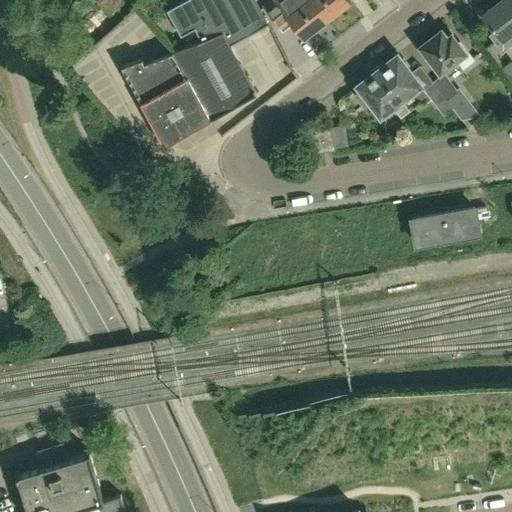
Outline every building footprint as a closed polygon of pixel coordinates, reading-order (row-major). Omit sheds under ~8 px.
[(223,33),(229,45),(268,24),(254,0),(186,0),(167,11),(181,37),(195,30),(201,41),(223,33)] [(304,36),(326,19),(311,0),(271,0),(264,5),(280,26),(290,18),(304,36)] [(347,0),(311,0),(326,19),(348,1),(347,0)] [(511,2),(510,0),(500,0),(483,13),(496,30),(489,35),(502,51),(511,43),(511,2)] [(115,25),(101,8),(79,27),(93,44),(115,25)] [(441,74),(442,75),(459,63),(463,68),(473,61),(459,43),(458,44),(448,32),(444,35),(441,31),(417,48),(425,58),(428,56),(441,74)] [(223,33),(201,41),(145,63),(142,59),(123,66),(164,145),(169,143),(171,143),(178,139),(179,137),(256,93),(229,45),(223,33)] [(431,98),(397,54),(382,66),(393,81),(388,84),(400,100),(402,99),(407,106),(418,98),(422,105),(431,98)] [(400,100),(388,84),(393,81),(382,66),(380,67),(377,67),(372,71),(371,74),(357,85),(381,116),(393,106),(400,116),(409,109),(407,106),(402,99),(400,100)] [(441,74),(432,80),(446,98),(454,90),(442,75),(441,74)] [(446,98),(432,80),(422,87),(436,105),(446,98)] [(459,89),(446,98),(446,99),(460,118),(477,115),(478,114),(459,89)] [(334,148),(331,128),(311,131),(315,151),(322,150),(328,149),(334,148)] [(482,234),(476,204),(410,216),(415,247),(482,234)] [(125,511),(120,494),(103,499),(89,453),(17,474),(22,490),(21,490),(28,511),(125,511)]
